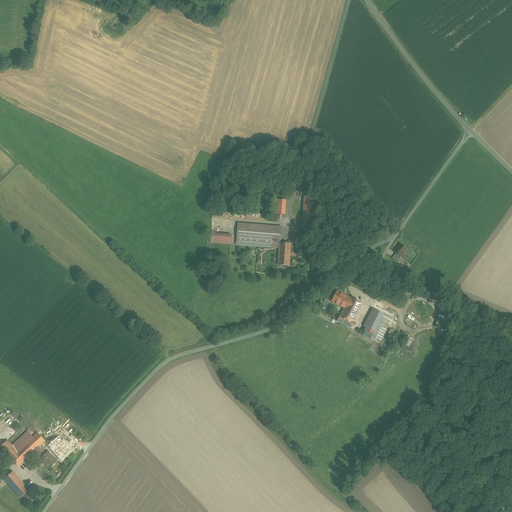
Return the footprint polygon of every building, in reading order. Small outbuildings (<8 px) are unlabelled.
[(315,197),(304,197),(302,230),(313,230),(315,197)] [(237,244),(280,248),(280,243),(282,228),(239,224),(237,244)] [(211,233),(211,242),(231,244),(232,235),(211,233)] [(291,244),(280,243),(280,248),(279,265),(289,266),(291,244)] [(400,244),(395,253),(401,257),(407,249),(400,244)] [(344,309),(350,297),(337,291),(331,302),(344,309)] [(363,304),(350,297),(344,309),(341,314),(340,314),(337,321),(350,328),(363,304)] [(392,319),(376,310),(363,335),(379,344),(386,329),(382,327),(384,323),(389,325),(392,319)] [(442,328),(446,315),(437,313),(433,326),(442,328)] [(390,329),(387,335),(394,338),(396,332),(390,329)] [(8,440),(0,447),(18,467),(34,452),(39,447),(45,441),(37,433),(33,437),(28,432),(13,446),(8,440)] [(46,454),(39,447),(34,452),(46,465),(45,465),(49,469),(57,462),(48,452),(46,454)] [(12,472),(4,480),(20,498),(29,490),(12,472)]
